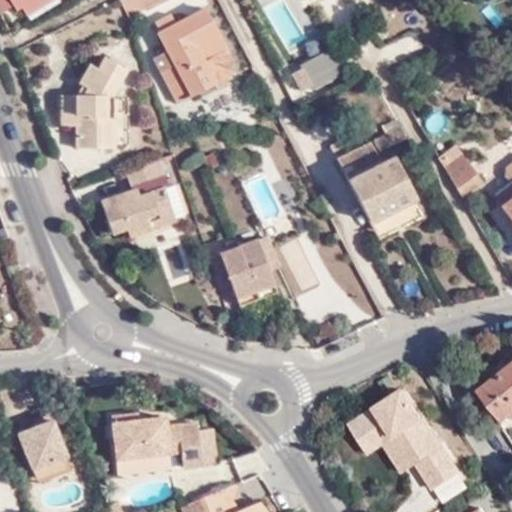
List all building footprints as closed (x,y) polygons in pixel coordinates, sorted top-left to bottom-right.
[(0,0),(0,9),(3,15),(14,8),(16,12),(20,10),(26,20),(57,0),(0,0)] [(119,0),(129,17),(161,0),(119,0)] [(175,65),(161,72),(178,103),(219,81),(228,75),(231,68),(230,56),(204,8),(176,25),(171,15),(156,23),(161,32),(159,34),(167,49),(175,65)] [(346,71),(333,48),(302,65),(314,88),(346,71)] [(155,57),(161,72),(175,65),(167,49),(155,57)] [(78,77),(80,80),(72,93),(71,95),(72,126),(74,148),(110,146),(107,92),(125,65),(104,52),(98,64),(90,59),(78,77)] [(59,126),(72,126),(71,95),(58,94),(59,126)] [(406,138),(395,119),(370,133),(381,151),(406,138)] [(363,145),(357,132),(332,145),(370,221),(413,198),(394,158),(382,163),(370,142),(363,145)] [(463,155),(445,169),(462,198),(483,181),(463,155)] [(160,160),(124,172),(129,189),(100,201),(112,236),(126,231),(129,240),(177,222),(177,219),(187,214),(176,183),(169,186),(160,160)] [(503,184),(511,176),(511,164),(501,173),(501,181),(503,184)] [(511,176),(503,184),(506,187),(495,196),(511,217),(511,176)] [(327,192),(321,195),(316,198),(316,199),(311,202),(314,208),(320,205),(327,218),(332,215),(337,212),(327,192)] [(268,269),(279,265),(266,236),(256,239),(268,269)] [(238,247),(259,295),(275,289),(268,269),(256,239),(238,247)] [(239,303),(259,295),(238,247),(221,254),(231,283),(239,303)] [(209,258),(219,287),(231,283),(221,254),(209,258)] [(511,363),(478,390),(501,420),(511,411),(511,363)] [(350,423),(364,445),(385,431),(409,468),(418,462),(434,487),(458,471),(433,432),(430,434),(402,390),(350,423)] [(115,456),(170,449),(181,448),(183,464),(202,462),(202,457),(214,456),(211,429),(199,430),(198,421),(167,424),(166,417),(139,419),(138,413),(113,416),(113,421),(111,422),(115,456)] [(21,439),(15,441),(30,476),(70,459),(54,420),(19,434),(21,439)] [(385,431),(364,445),(370,453),(382,445),(400,473),(409,468),(385,431)] [(171,462),(170,449),(115,456),(117,469),(171,462)] [(74,470),(70,459),(30,476),(34,486),(74,470)] [(224,488),(212,493),(220,511),(232,511),(239,509),(224,488)] [(220,511),(212,493),(180,506),(182,511),(263,511),(258,501),(239,509),(232,511),(220,511)]
